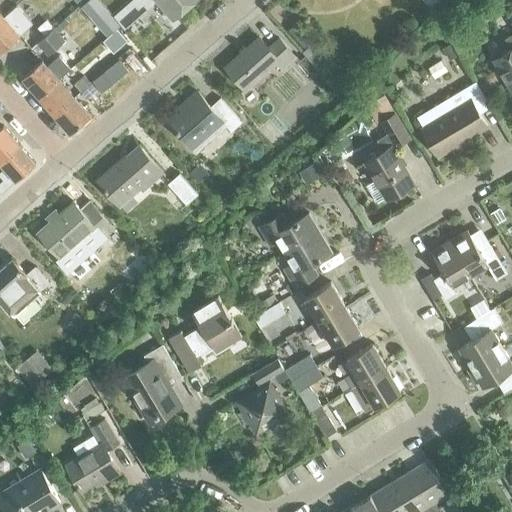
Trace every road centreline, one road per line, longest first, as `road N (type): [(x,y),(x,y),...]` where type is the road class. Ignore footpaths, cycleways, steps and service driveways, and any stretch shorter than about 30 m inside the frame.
road 1 (residential): [(511,176),(380,254),(372,272),(450,405),(279,511)]
road 2 (residential): [(62,157),(247,0)]
road 3 (residential): [(261,511),(188,478),(129,511)]
